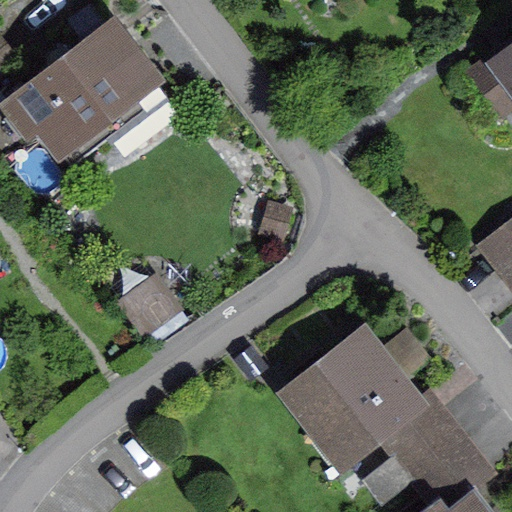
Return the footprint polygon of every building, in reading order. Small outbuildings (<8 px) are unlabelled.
[(117,33),(5,118),(55,183),(167,97),(117,33)] [(511,49),(486,67),(511,105),(511,49)] [(511,227),(479,253),(511,293),(511,227)] [(370,333),(280,398),(344,487),(434,422),(370,333)] [(444,511),(489,511),(473,490),(444,511)]
